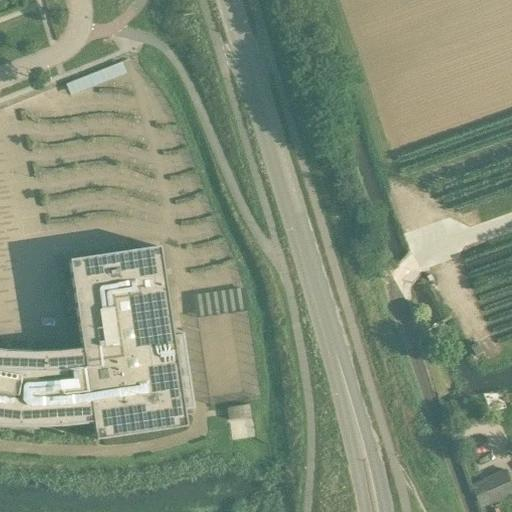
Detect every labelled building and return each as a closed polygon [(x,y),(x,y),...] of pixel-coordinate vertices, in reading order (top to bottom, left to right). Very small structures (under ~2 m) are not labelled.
[(67,83),(71,94),(129,72),(125,61),(67,83)] [(0,425),(12,427),(27,427),(41,427),(60,426),(78,425),(92,423),(94,441),(185,428),(182,410),(191,408),(180,335),(172,336),(159,247),(68,260),(81,350),(71,351),(61,352),(48,353),(38,353),(28,353),(28,350),(9,349),(9,353),(0,351),(0,425)] [(202,290),(201,328),(244,329),(245,291),(202,290)] [(236,401),(237,416),(259,413),(258,398),(236,401)] [(483,479),(494,503),(511,495),(511,485),(505,470),(483,479)] [(482,508),(494,503),(483,479),(472,484),(482,508)]
